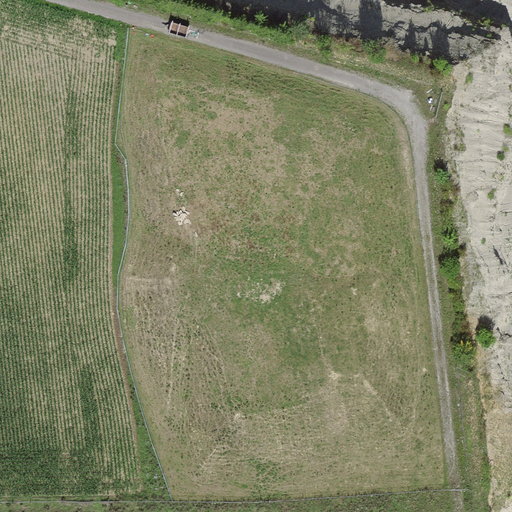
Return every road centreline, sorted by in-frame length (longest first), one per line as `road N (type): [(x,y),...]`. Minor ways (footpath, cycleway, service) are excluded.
road 1 (track): [(455,480),(427,101)]
road 2 (unclassified): [(78,0),(427,101)]
